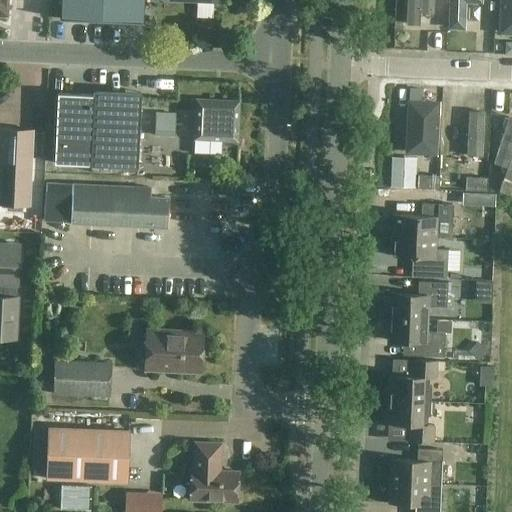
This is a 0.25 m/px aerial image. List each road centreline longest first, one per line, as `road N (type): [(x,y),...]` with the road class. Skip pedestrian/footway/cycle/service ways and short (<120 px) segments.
road 1 (unclassified): [(323,412),(243,408),(247,313),(272,259),(280,62)]
road 2 (tertiary): [(323,412),(344,67)]
road 3 (unclassified): [(280,62),(0,50)]
road 4 (residential): [(511,75),(344,67)]
